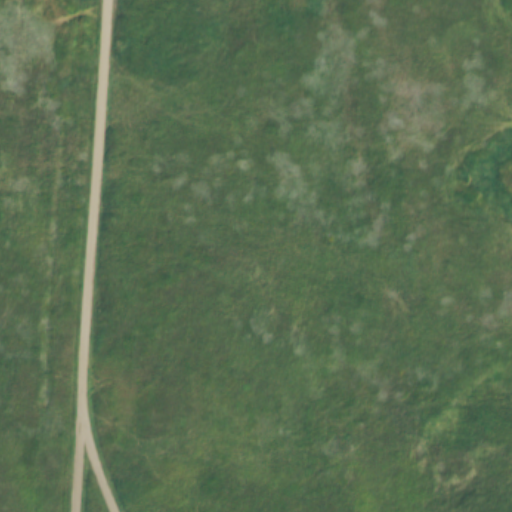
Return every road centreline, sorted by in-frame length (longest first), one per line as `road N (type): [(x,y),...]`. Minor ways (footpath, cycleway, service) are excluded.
road 1 (track): [(78,421),(105,0)]
road 2 (track): [(78,421),(113,511),(78,421)]
